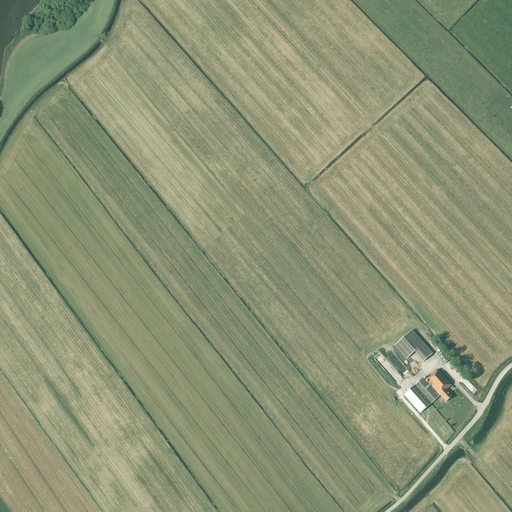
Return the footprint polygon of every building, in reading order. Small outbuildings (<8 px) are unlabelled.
[(411,331),(395,345),(407,358),(416,350),(424,360),(432,354),(411,331)] [(445,351),(438,356),(445,366),(452,361),(445,351)] [(386,359),(402,376),(407,371),(392,354),(386,359)] [(411,364),(408,366),(414,374),(417,372),(411,364)] [(451,385),(438,369),(434,372),(425,380),(438,394),(437,395),(423,378),(404,395),(420,413),(440,395),(446,402),(452,397),(446,390),(451,385)]
